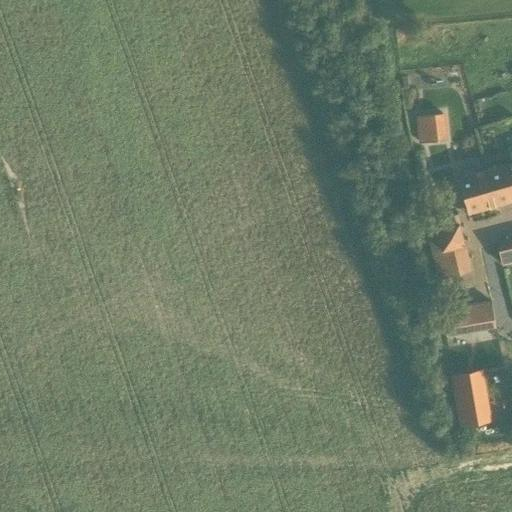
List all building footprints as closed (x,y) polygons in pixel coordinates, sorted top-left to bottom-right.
[(435,114),(416,116),(419,142),(437,140),(435,114)] [(511,163),(459,178),(468,213),(511,200),(511,163)] [(503,213),(472,222),(477,239),(508,230),(503,213)] [(426,222),(425,222),(440,280),(472,272),(458,214),(426,222)] [(511,237),(496,241),(501,264),(511,261),(511,237)] [(495,326),(491,307),(490,299),(442,308),(447,335),(495,326)]
